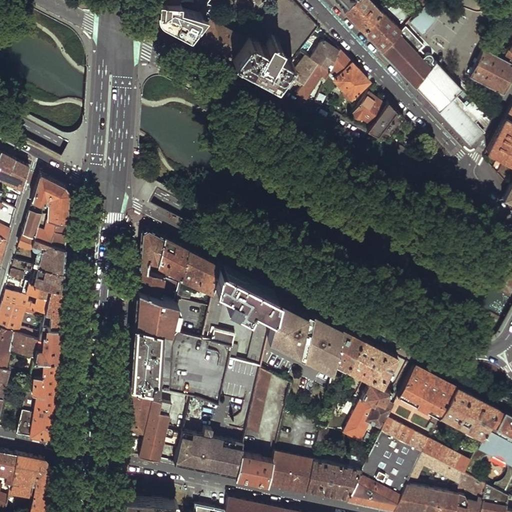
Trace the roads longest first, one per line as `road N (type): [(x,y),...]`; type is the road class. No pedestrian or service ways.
road 1 (secondary): [(0,113),(63,128),(404,323),(478,352)]
road 2 (residential): [(511,399),(113,193)]
road 3 (tertiary): [(452,213),(124,37)]
road 4 (residential): [(95,453),(368,511)]
road 5 (primary): [(93,183),(75,449)]
road 6 (primary): [(95,453),(113,193)]
road 7 (residential): [(313,0),(467,171)]
road 8 (primary): [(113,193),(124,37)]
road 9 (primary): [(104,27),(93,183)]
road 10 (residential): [(0,279),(36,153)]
